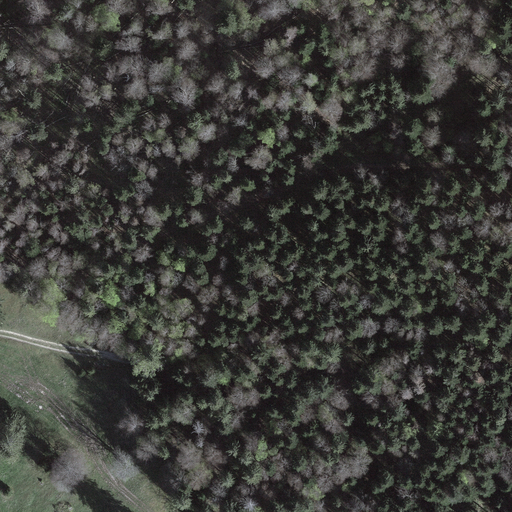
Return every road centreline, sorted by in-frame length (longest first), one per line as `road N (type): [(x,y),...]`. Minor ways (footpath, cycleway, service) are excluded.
road 1 (track): [(511,160),(344,165),(61,268),(0,271)]
road 2 (track): [(0,334),(133,360),(371,328),(511,340)]
